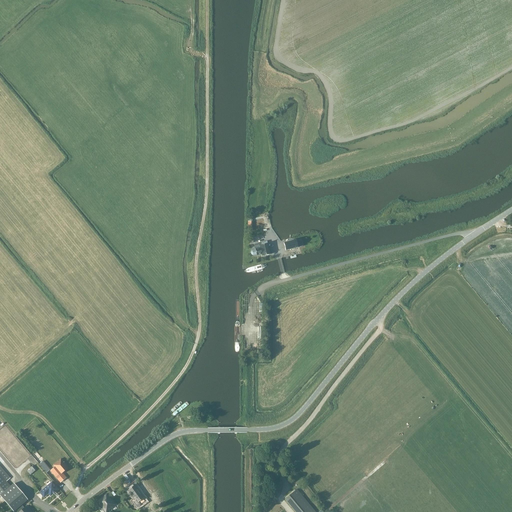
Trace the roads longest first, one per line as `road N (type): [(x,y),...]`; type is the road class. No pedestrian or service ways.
road 1 (track): [(81,501),(75,490),(83,470),(170,386),(198,335),(206,0)]
road 2 (tertiary): [(69,511),(170,436),(290,422),(394,300),(475,234)]
road 3 (unclassified): [(255,294),(330,266),(475,234)]
